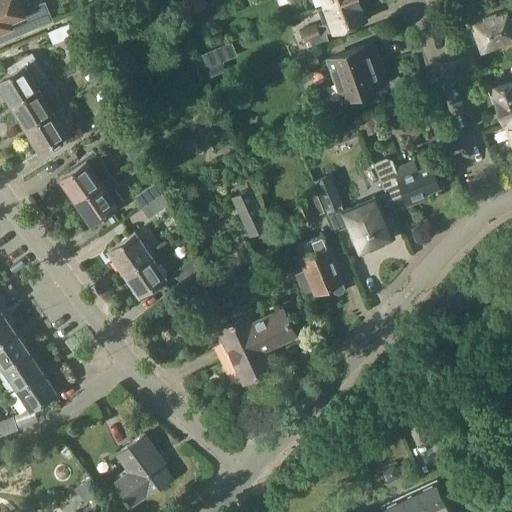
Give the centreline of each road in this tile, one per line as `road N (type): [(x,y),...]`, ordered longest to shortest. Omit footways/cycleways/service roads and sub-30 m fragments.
road 1 (residential): [(248,474),(128,362),(0,191)]
road 2 (residential): [(248,474),(493,210)]
road 3 (residential): [(493,210),(416,0)]
